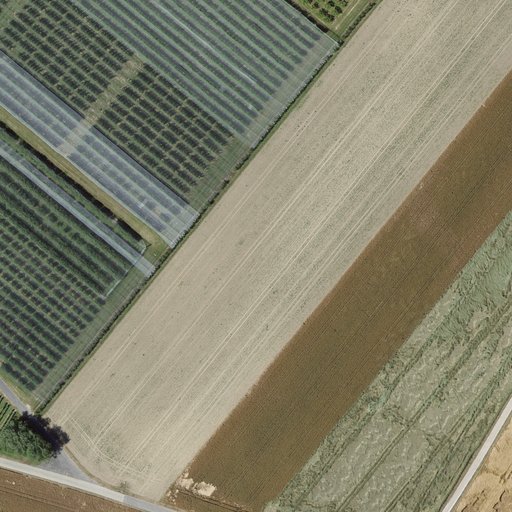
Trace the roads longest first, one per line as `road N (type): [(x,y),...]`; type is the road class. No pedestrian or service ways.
road 1 (unclassified): [(164,511),(0,461)]
road 2 (track): [(445,511),(511,403)]
road 3 (track): [(0,383),(62,451),(62,479)]
